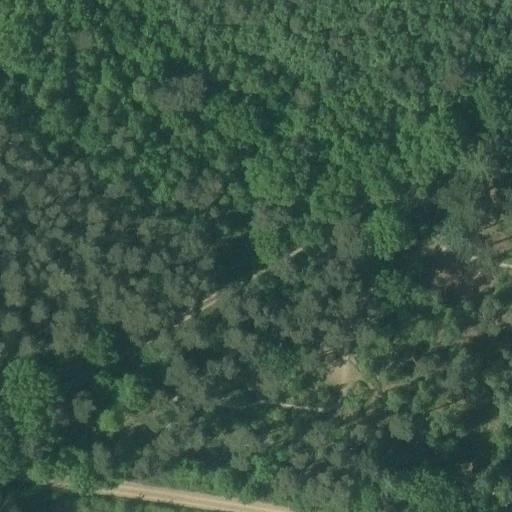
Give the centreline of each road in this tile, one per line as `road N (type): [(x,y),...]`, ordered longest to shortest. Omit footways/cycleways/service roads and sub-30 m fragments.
road 1 (track): [(511,123),(0,425)]
road 2 (track): [(261,511),(0,474)]
